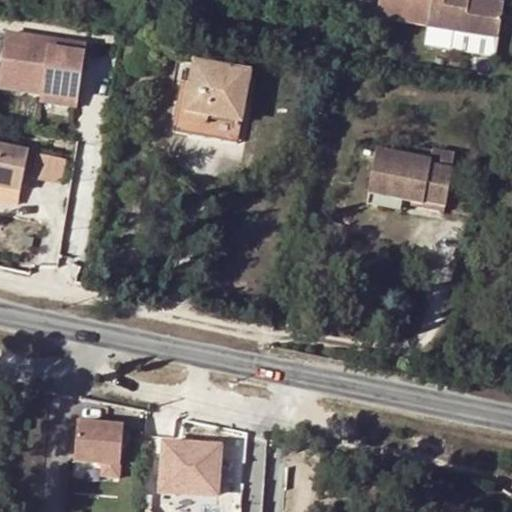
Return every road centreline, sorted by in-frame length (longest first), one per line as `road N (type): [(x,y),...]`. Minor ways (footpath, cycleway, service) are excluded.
road 1 (tertiary): [(511,419),(101,335)]
road 2 (residential): [(50,511),(60,394),(101,335)]
road 3 (unknown): [(300,376),(279,428),(270,511)]
